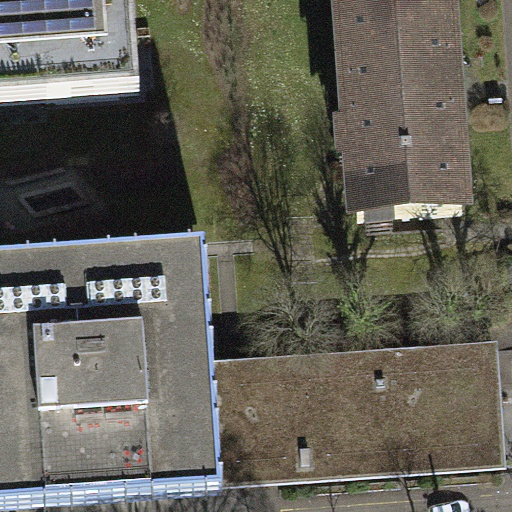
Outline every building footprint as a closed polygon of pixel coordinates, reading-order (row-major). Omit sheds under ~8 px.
[(132,0),(0,0),(0,86),(45,84),(47,106),(117,102),(112,32),(134,30),(132,0)] [(348,0),(349,11),(449,4),(448,0),(348,0)] [(463,218),(449,4),(349,11),(352,47),(346,47),(358,225),(463,218)] [(0,511),(76,511),(222,502),(222,493),(213,365),(206,258),(0,271),(0,511)] [(499,346),(213,365),(222,493),(507,474),(499,346)]
